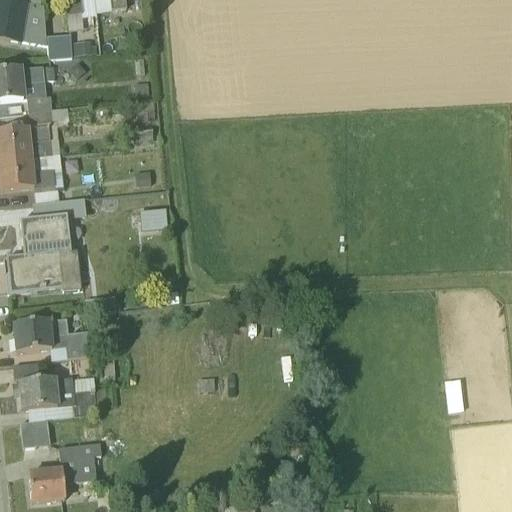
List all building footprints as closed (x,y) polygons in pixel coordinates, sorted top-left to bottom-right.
[(64,0),(67,18),(81,17),(78,0),(64,0)] [(109,0),(111,13),(126,11),(124,0),(109,0)] [(26,6),(0,1),(0,41),(20,45),(20,44),(37,47),(37,46),(40,32),(36,31),(38,21),(33,20),(35,9),(26,7),(26,6)] [(52,69),(42,70),(44,84),(53,83),(52,69)] [(42,70),(19,72),(21,88),(44,85),(44,84),(42,70)] [(19,72),(0,74),(0,104),(22,102),(21,88),(19,72)] [(44,85),(21,88),(22,102),(26,102),(26,101),(45,100),(44,85)] [(45,100),(26,101),(26,102),(27,115),(51,113),(50,99),(45,100)] [(65,112),(51,113),(52,125),(66,124),(65,112)] [(27,115),(27,116),(28,128),(52,125),(51,113),(27,115)] [(26,131),(0,134),(0,164),(30,161),(28,147),(49,144),(47,130),(26,132),(26,131)] [(30,161),(0,164),(0,195),(33,192),(33,191),(54,189),(52,175),(31,177),(30,161)] [(57,192),(33,195),(35,206),(58,204),(57,192)] [(64,220),(22,224),(25,258),(7,260),(10,296),(62,290),(58,257),(68,255),(64,220)] [(47,324),(13,327),(16,355),(65,350),(68,350),(67,337),(65,323),(47,324)] [(87,335),(67,337),(68,350),(88,348),(87,335)] [(68,350),(65,350),(66,362),(90,360),(88,348),(68,350)] [(52,382),(18,385),(21,413),(69,409),(74,408),(73,395),(71,380),(52,382)] [(92,393),(73,395),(74,408),(94,406),(92,393)] [(74,408),(69,409),(70,421),(72,420),(80,420),(96,418),(94,406),(74,408)] [(33,425),(19,426),(22,451),(35,450),(33,425)] [(98,447),(57,451),(59,463),(77,461),(92,460),(100,459),(98,447)] [(92,460),(77,461),(79,485),(95,483),(92,460)] [(60,473),(28,476),(31,505),(64,501),(62,486),(79,485),(77,461),(59,463),(60,473)]
